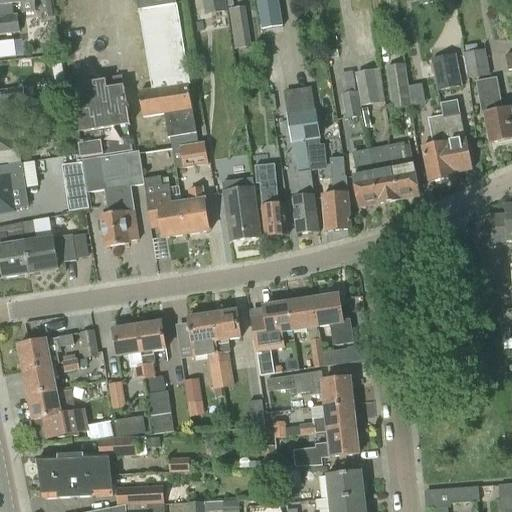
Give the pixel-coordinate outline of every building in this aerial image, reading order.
[(50,0),(41,0),(45,20),(54,18),(50,0)] [(168,139),(170,138),(196,134),(189,87),(190,87),(175,0),(137,0),(152,91),(139,93),(144,119),(164,115),(168,139)] [(224,0),(202,0),(204,9),(226,5),(224,0)] [(282,28),(277,0),(256,0),(262,32),(282,28)] [(35,2),(21,4),(22,15),(36,13),(35,2)] [(249,49),(247,7),(234,8),(236,49),(249,49)] [(0,35),(19,33),(18,16),(14,16),(0,17),(0,35)] [(463,35),(471,78),(495,74),(486,31),(463,35)] [(0,56),(19,56),(18,41),(0,41),(0,56)] [(431,61),(437,94),(463,89),(456,56),(431,61)] [(387,68),(394,111),(412,108),(405,65),(387,68)] [(375,72),(357,75),(363,108),(381,105),(375,72)] [(363,108),(357,75),(338,79),(346,120),(362,117),(357,94),(359,93),(361,108),(363,108)] [(482,117),(486,116),(492,145),(511,141),(511,124),(509,111),(500,113),(494,80),(475,84),(482,117)] [(90,85),(91,93),(72,96),(82,161),(134,153),(127,110),(129,110),(129,105),(127,106),(124,88),(107,90),(106,83),(90,85)] [(0,105),(35,101),(34,89),(23,90),(23,89),(0,91),(0,105)] [(66,116),(63,99),(45,102),(48,119),(66,116)] [(459,103),(441,106),(455,175),(472,171),(459,103)] [(455,175),(441,106),(443,119),(429,121),(434,147),(422,149),(428,184),(455,179),(454,175),(455,175)] [(315,113),(302,115),(306,142),(307,152),(321,150),(319,140),(320,140),(316,113),(315,113)] [(0,152),(14,150),(9,114),(0,115),(0,152)] [(306,142),(302,115),(287,117),(292,144),(306,142)] [(170,138),(172,150),(206,145),(205,145),(198,146),(196,134),(170,138)] [(206,145),(172,150),(176,171),(209,165),(206,145)] [(405,145),(388,148),(398,202),(420,198),(414,167),(409,168),(405,145)] [(388,148),(370,151),(379,206),(398,202),(388,148)] [(379,206),(370,151),(353,154),(357,177),(352,178),(358,210),(379,206)] [(334,196),(322,197),(326,233),(352,231),(347,175),(345,175),(344,160),(331,161),(334,196)] [(0,214),(15,212),(12,191),(25,189),(22,164),(0,167),(0,214)] [(82,164),(62,168),(65,185),(85,182),(82,164)] [(256,184),(260,184),(265,239),(288,237),(285,206),(278,206),(274,166),(255,168),(256,184)] [(301,199),(294,200),(298,236),(320,234),(312,172),(298,174),(301,199)] [(187,236),(182,205),(173,206),(169,187),(163,188),(161,178),(144,181),(151,229),(160,228),(162,240),(187,236)] [(253,180),(223,185),(230,244),(261,239),(253,180)] [(129,243),(138,241),(130,187),(105,190),(109,215),(100,217),(105,249),(129,246),(129,243)] [(191,203),(182,205),(187,236),(210,233),(205,202),(204,202),(202,190),(189,192),(191,203)] [(511,243),(511,207),(506,208),(507,217),(490,218),(492,246),(511,243)] [(49,220),(22,225),(30,276),(58,272),(57,265),(76,262),(73,237),(53,240),(49,220)] [(30,276),(22,225),(0,229),(0,246),(0,248),(0,259),(3,280),(30,276)] [(339,297),(314,301),(319,330),(330,328),(333,348),(354,345),(351,321),(343,322),(339,297)] [(314,301),(290,305),(294,333),(308,331),(313,370),(325,368),(323,355),(323,354),(322,354),(319,330),(314,301)] [(294,333),(290,305),(264,308),(268,336),(255,338),(261,378),(274,376),(271,353),(285,351),(283,335),(294,333)] [(237,312),(213,316),(224,390),(234,388),(229,354),(230,354),(228,342),(242,339),(237,312)] [(213,316),(189,320),(190,325),(193,347),(195,359),(209,357),(214,391),(223,390),(224,390),(213,316)] [(115,331),(114,332),(118,359),(130,357),(132,370),(133,370),(135,383),(145,381),(137,328),(129,329),(128,323),(114,325),(115,331)] [(162,324),(137,328),(145,381),(146,381),(155,380),(155,379),(153,365),(155,365),(154,353),(166,351),(162,324)] [(80,334),(84,360),(98,357),(94,332),(80,334)] [(18,348),(23,374),(51,368),(51,367),(59,365),(57,354),(61,353),(60,349),(74,346),(72,337),(18,348)] [(350,364),(347,351),(323,355),(325,368),(350,364)] [(62,364),(64,374),(80,371),(78,361),(62,364)] [(23,374),(28,399),(57,393),(51,368),(23,374)] [(321,373),(275,381),(276,392),(296,390),(297,395),(311,394),(311,397),(323,396),(325,408),(353,405),(350,380),(322,383),(321,373)] [(187,385),(190,406),(200,404),(197,383),(187,385)] [(108,386),(112,411),(126,409),(121,384),(108,386)] [(57,393),(28,399),(33,423),(35,423),(39,443),(89,433),(84,411),(74,413),(72,402),(59,404),(57,393)] [(166,393),(149,396),(155,435),(174,432),(168,393),(166,393)] [(248,404),(252,429),(266,427),(262,402),(248,404)] [(312,426),(299,427),(300,437),(327,434),(355,431),(353,405),(325,408),(326,420),(314,421),(314,425),(312,426)] [(129,417),(129,429),(148,429),(148,417),(129,417)] [(355,431),(327,434),(328,446),(320,447),(317,450),(293,452),(296,469),(321,468),(320,459),(358,456),(355,431)] [(146,439),(99,441),(100,457),(110,456),(110,459),(147,457),(146,439)] [(100,457),(38,460),(41,480),(111,478),(110,459),(110,456),(100,457)] [(189,460),(169,461),(170,474),(189,474),(189,460)] [(276,480),(267,470),(255,481),(263,491),(276,480)] [(302,470),(280,471),(280,490),(302,490),(302,470)] [(316,502),(363,497),(360,473),(325,477),(328,501),(316,502)] [(111,478),(41,480),(44,501),(112,498),(111,478)] [(511,511),(511,500),(511,487),(499,488),(500,511),(511,511)] [(163,488),(116,490),(117,508),(126,508),(164,506),(163,488)] [(450,491),(424,493),(426,510),(451,509),(450,506),(480,503),(479,488),(450,491)] [(329,510),(329,511),(364,511),(363,497),(316,502),(317,511),(329,510)] [(239,511),(239,503),(221,504),(221,511),(239,511)]
